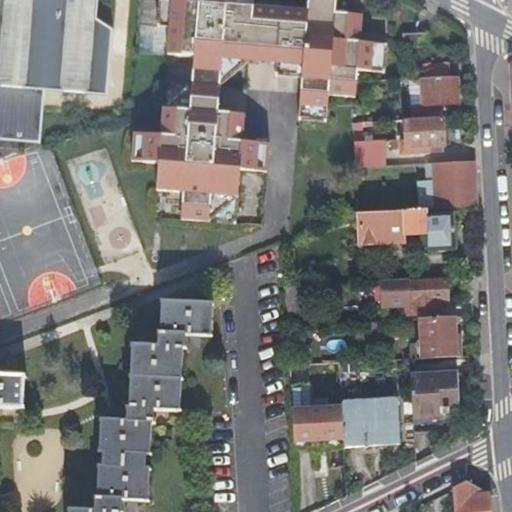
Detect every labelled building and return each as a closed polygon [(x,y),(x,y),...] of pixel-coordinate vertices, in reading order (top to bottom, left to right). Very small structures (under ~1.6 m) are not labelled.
[(0,0),(0,139),(38,142),(43,91),(110,97),(114,31),(98,21),(99,0),(0,0)] [(163,0),(161,26),(173,27),(170,53),(197,56),(194,86),(165,107),(162,134),(133,130),(130,159),(158,162),(156,189),(182,192),(179,217),(208,220),(233,222),(238,169),(264,172),(267,143),(240,141),(242,113),(216,111),(218,83),(246,61),(272,63),(271,76),(293,78),(298,78),(294,121),(323,124),(326,95),(350,98),(353,67),(381,69),(383,42),(355,39),(357,13),(349,0),(308,0),(302,10),(299,9),(260,6),(260,0),(163,0)] [(421,79),(440,78),(439,64),(412,65),(412,79),(421,79)] [(447,103),(446,77),(440,78),(421,79),(422,104),(439,104),(447,103)] [(440,117),(439,104),(422,104),(409,105),(410,119),(430,118),(440,117)] [(432,145),(430,118),(410,119),(403,120),(404,142),(399,142),(400,151),(417,151),(416,146),(432,145)] [(352,123),(354,166),(384,165),(383,140),(362,141),(362,122),(352,123)] [(419,208),(428,207),(433,207),(476,204),(473,160),(462,161),(430,162),(427,163),(428,181),(418,181),(419,208)] [(400,209),(358,211),(359,219),(360,241),(402,238),(426,237),(427,250),(451,248),(450,212),(428,214),(428,207),(419,208),(408,208),(400,209)] [(406,312),(416,311),(440,311),(440,299),(447,299),(446,279),(381,282),(382,309),(406,308),(406,312)] [(298,283),(282,284),(284,314),(300,313),(298,283)] [(148,345),(125,343),(124,417),(110,417),(99,417),(98,452),(102,452),(101,463),(96,463),(93,508),(68,507),(67,511),(122,511),(124,500),(130,500),(143,500),(152,466),(140,466),(140,455),(146,455),(148,410),(179,411),(177,334),(181,335),(202,336),(204,302),(151,299),(148,345)] [(441,317),(417,318),(418,343),(414,343),(414,357),(461,354),(460,341),(455,341),(454,316),(441,317)] [(458,372),(409,374),(412,420),(438,419),(438,414),(449,414),(448,408),(459,407),(458,372)] [(0,407),(20,409),(22,375),(0,374),(0,407)] [(340,402),(340,406),(341,435),(341,439),(364,438),(364,444),(396,442),(395,399),(340,402)] [(340,406),(289,408),(291,439),(341,435),(340,406)] [(341,435),(291,439),(291,449),(342,446),(341,439),(341,435)] [(466,481),(452,488),(453,511),(490,511),(489,493),(466,481)]
